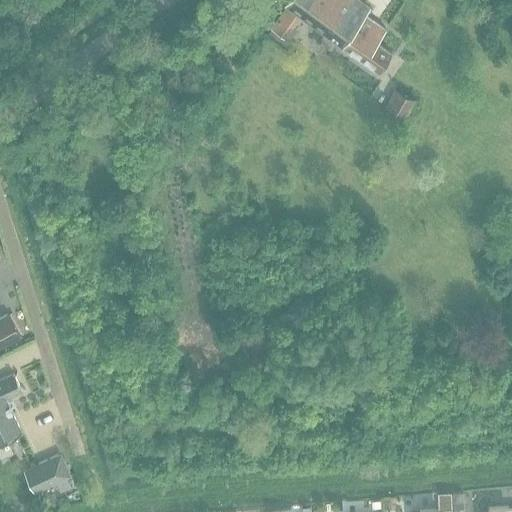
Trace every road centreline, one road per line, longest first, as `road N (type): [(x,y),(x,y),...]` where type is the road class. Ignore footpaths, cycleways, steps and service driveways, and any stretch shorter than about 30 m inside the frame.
road 1 (residential): [(0,205),(78,451)]
road 2 (residential): [(0,117),(176,0)]
